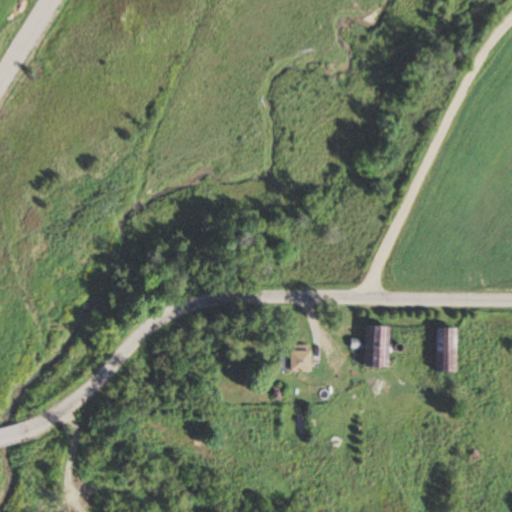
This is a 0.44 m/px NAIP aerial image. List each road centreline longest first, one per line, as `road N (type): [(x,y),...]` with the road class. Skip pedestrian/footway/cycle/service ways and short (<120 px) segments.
road 1 (residential): [(0,437),(46,421),(178,307),(301,295),(511,302)]
road 2 (residential): [(364,298),(420,109),(471,22),(502,0)]
